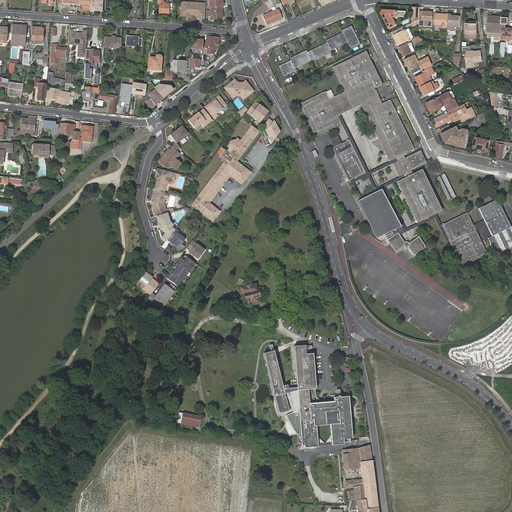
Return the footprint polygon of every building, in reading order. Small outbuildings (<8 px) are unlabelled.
[(89,9),(89,0),(80,0),(80,4),(82,4),(83,4),(82,6),(81,10),(87,11),(87,9),(89,9)] [(89,11),(94,11),(94,10),(98,10),(98,0),(89,0),(89,9),(89,11)] [(94,10),(94,11),(102,11),(102,0),(98,0),(98,10),(94,10)] [(157,0),(157,3),(159,3),(158,12),(168,13),(169,4),(164,3),(165,2),(162,2),(162,0),(157,0)] [(210,15),(211,19),(222,18),(221,7),(223,7),(221,0),(208,0),(210,11),(210,15)] [(204,16),(205,4),(182,2),(181,12),(188,12),(189,13),(197,14),(197,16),(204,16)] [(261,16),(265,25),(279,19),(276,10),(261,16)] [(382,13),(389,28),(396,25),(392,16),(405,17),(405,11),(384,10),(382,13)] [(420,11),(419,26),(424,26),(424,21),(432,21),(432,12),(420,11)] [(440,15),(435,14),(434,24),(447,25),(447,15),(447,14),(440,13),(440,15)] [(447,25),(447,27),(447,30),(450,30),(449,34),(456,35),(456,30),(455,30),(455,27),(459,27),(460,16),(455,16),(455,18),(451,18),(451,16),(451,15),(447,15),(447,25)] [(487,22),(487,35),(500,36),(501,18),(492,17),(492,16),(488,16),(487,22)] [(476,22),(465,22),(465,34),(467,34),(475,34),(476,22)] [(26,25),(11,24),(10,44),(24,45),(26,25)] [(327,43),(310,51),(307,53),(306,51),(291,58),(292,60),(280,66),(284,75),(295,70),(294,67),(314,57),(316,60),(330,52),(329,50),(347,41),(350,48),(359,43),(350,26),(342,30),(343,32),(326,41),(327,43)] [(32,27),(31,39),(42,40),(43,28),(32,27)] [(394,36),(405,31),(403,27),(392,32),(394,36)] [(511,28),(502,28),(501,39),(507,40),(507,36),(511,37),(511,35),(511,28)] [(82,33),(72,33),(73,29),(68,29),(67,44),(78,44),(78,56),(85,57),(85,49),(87,32),(82,31),(82,33)] [(406,30),(411,40),(412,39),(414,38),(409,29),(406,30)] [(397,42),(398,46),(411,40),(406,30),(405,31),(394,36),(397,42)] [(126,36),(125,45),(141,47),(141,38),(138,38),(138,37),(126,36)] [(112,37),(104,37),(103,47),(121,48),(121,38),(114,38),(112,37)] [(218,38),(207,37),(205,47),(207,48),(206,53),(213,54),(214,49),(217,49),(218,38)] [(199,40),(192,39),(191,48),(202,49),(203,41),(199,41),(199,40)] [(399,49),(401,53),(402,53),(404,57),(412,53),(409,47),(413,45),(411,43),(399,49)] [(52,44),(51,62),(56,63),(56,58),(65,58),(65,48),(55,47),(55,44),(52,44)] [(94,50),(85,49),(85,57),(85,59),(89,60),(88,62),(98,63),(99,51),(94,50)] [(403,154),(414,149),(390,99),(381,103),(374,88),(382,83),(366,50),(333,67),(344,91),(329,99),(325,91),(300,103),(316,136),(326,132),(341,124),(337,116),(361,104),(389,161),(396,158),(403,154)] [(471,52),(466,52),(465,58),(466,67),(473,67),(472,63),(481,62),(481,52),(473,53),(472,53),(471,54),(471,52)] [(148,57),(148,70),(160,71),(161,58),(161,56),(159,55),(158,55),(156,55),(155,58),(148,57)] [(405,60),(410,71),(421,66),(415,55),(405,60)] [(170,72),(180,73),(184,74),(189,74),(190,67),(190,59),(186,59),(186,62),(172,60),(171,63),(170,63),(170,72)] [(190,59),(190,67),(198,67),(199,60),(198,60),(192,59),(190,59)] [(168,74),(169,71),(165,71),(164,81),(171,81),(172,74),(168,74)] [(49,73),(48,83),(63,86),(64,80),(53,79),(53,73),(49,73)] [(425,73),(416,78),(420,87),(429,83),(433,81),(430,76),(427,77),(425,73)] [(46,85),(46,84),(47,79),(42,78),(35,77),(33,85),(38,85),(38,88),(36,99),(42,100),(45,84),(46,85)] [(235,79),(225,87),(233,96),(238,92),(240,93),(244,98),(254,90),(246,80),(242,83),(238,83),(235,79)] [(429,83),(420,87),(424,95),(428,93),(433,91),(439,88),(437,84),(435,85),(433,81),(429,83)] [(17,96),(19,84),(9,82),(6,95),(17,96)] [(146,85),(133,83),(133,85),(131,94),(145,96),(146,85)] [(6,96),(17,98),(20,98),(22,85),(19,84),(17,96),(6,95),(6,96)] [(133,85),(122,84),(120,102),(131,103),(131,94),(133,85)] [(155,88),(162,98),(172,89),(170,86),(157,85),(154,88),(155,88)] [(155,88),(148,94),(151,97),(146,101),(145,102),(150,108),(162,98),(155,88)] [(49,89),(47,97),(56,99),(58,99),(57,103),(67,104),(69,93),(57,91),(49,89)] [(88,102),(90,92),(86,91),(83,91),(81,101),(88,102)] [(452,100),(448,92),(441,96),(429,102),(431,105),(428,106),(431,112),(445,105),(449,111),(458,106),(455,99),(452,100)] [(114,106),(116,96),(105,94),(104,99),(107,100),(108,97),(110,98),(109,100),(107,113),(113,114),(114,106)] [(209,105),(206,107),(215,117),(217,115),(216,113),(222,107),(223,104),(225,102),(219,95),(209,104),(209,105)] [(255,101),(246,113),(259,123),(268,111),(255,101)] [(449,111),(434,119),(438,126),(453,118),(456,119),(457,121),(463,118),(464,122),(471,118),(475,116),(471,107),(466,109),(463,104),(458,106),(449,111)] [(211,116),(204,108),(200,112),(199,111),(189,119),(196,128),(202,123),(204,125),(207,123),(207,121),(206,120),(211,116)] [(21,126),(20,133),(34,134),(34,131),(33,131),(35,119),(36,120),(36,116),(29,115),(28,119),(24,118),(23,126),(21,126)] [(53,135),(57,135),(57,133),(64,134),(72,135),(72,140),(77,141),(77,138),(78,132),(73,132),(74,125),(54,123),(53,130),(53,135)] [(188,132),(182,124),(177,128),(178,128),(175,131),(174,130),(170,134),(176,140),(172,144),(172,146),(173,146),(177,150),(180,146),(177,141),(188,132)] [(84,131),(83,139),(86,140),(87,136),(91,136),(92,127),(80,126),(80,131),(84,131)] [(191,205),(212,221),(220,211),(208,203),(206,201),(227,173),(229,175),(241,184),(250,172),(236,161),(258,131),(251,126),(240,140),(237,138),(235,140),(230,141),(228,144),(229,148),(227,150),(227,149),(226,151),(222,149),(214,159),(218,162),(221,157),(225,159),(191,205)] [(446,143),(466,147),(468,129),(463,128),(459,130),(459,129),(456,131),(454,127),(451,129),(442,133),(446,143)] [(338,136),(330,140),(333,146),(332,148),(348,181),(365,172),(359,160),(349,140),(341,143),(338,136)] [(77,138),(77,141),(72,140),(71,140),(70,149),(79,150),(80,145),(79,145),(80,138),(77,138)] [(476,138),(474,147),(487,150),(489,141),(476,138)] [(0,163),(2,151),(10,151),(10,143),(0,142),(0,163)] [(31,155),(38,155),(48,155),(48,152),(55,153),(54,146),(49,146),(32,145),(31,155)] [(175,159),(180,152),(177,150),(173,146),(170,149),(169,148),(160,161),(167,166),(170,166),(171,164),(177,168),(181,163),(175,159)] [(213,158),(214,159),(222,149),(221,147),(213,158)] [(425,158),(421,150),(406,157),(412,169),(427,162),(425,158)] [(402,170),(397,172),(399,176),(404,174),(405,177),(412,173),(411,170),(412,170),(412,169),(406,157),(405,157),(404,157),(403,154),(396,158),(397,161),(392,163),(394,167),(399,165),(402,170)] [(157,178),(155,189),(166,191),(168,181),(168,180),(168,179),(170,177),(175,178),(176,172),(159,168),(158,173),(159,174),(158,177),(157,178)] [(417,222),(442,210),(421,169),(412,173),(405,177),(396,181),(417,222)] [(229,175),(227,173),(206,201),(208,203),(229,175)] [(447,174),(439,176),(447,200),(455,198),(447,174)] [(0,176),(0,183),(22,186),(23,180),(0,176)] [(153,203),(156,216),(157,215),(164,213),(163,211),(167,210),(166,202),(167,197),(169,197),(170,192),(166,191),(155,189),(154,196),(155,196),(153,203)] [(357,200),(375,238),(400,226),(381,189),(357,200)] [(511,225),(510,227),(497,199),(478,208),(492,236),(488,238),(494,250),(496,254),(500,252),(499,249),(500,249),(493,235),(509,227),(511,234),(511,225)] [(170,221),(167,212),(164,213),(157,215),(159,223),(158,223),(159,227),(161,226),(161,228),(160,229),(161,232),(163,232),(162,234),(163,238),(167,240),(168,239),(175,229),(172,226),(171,226),(170,226),(168,224),(170,221)] [(487,254),(467,212),(441,225),(462,266),(487,254)] [(175,229),(168,239),(171,241),(170,242),(173,244),(174,243),(177,245),(176,246),(179,248),(183,248),(185,245),(182,243),(185,240),(184,237),(179,233),(180,231),(179,230),(176,227),(175,229)] [(511,234),(509,227),(493,235),(500,249),(511,243),(511,234)] [(408,246),(413,254),(425,247),(418,237),(408,243),(407,242),(405,241),(405,242),(404,242),(397,233),(394,235),(388,239),(388,240),(395,251),(403,245),(404,247),(406,247),(407,247),(408,246)] [(206,249),(193,239),(187,246),(191,249),(190,251),(193,253),(194,253),(195,254),(196,255),(199,258),(206,249)] [(179,285),(181,282),(179,280),(181,278),(183,277),(186,274),(187,275),(196,262),(187,255),(185,255),(183,257),(184,259),(182,259),(182,260),(182,262),(180,264),(178,263),(176,266),(175,265),(171,271),(173,272),(171,274),(168,277),(179,285)] [(511,257),(503,261),(508,270),(511,267),(511,257)] [(154,276),(147,272),(141,281),(147,285),(145,288),(153,294),(154,293),(161,283),(153,277),(154,276)] [(158,295),(154,293),(153,294),(150,298),(158,304),(165,304),(178,287),(173,283),(170,287),(166,284),(158,295)] [(243,294),(245,301),(246,301),(247,305),(249,304),(249,305),(259,302),(257,297),(259,297),(257,290),(255,290),(254,284),(240,288),(242,295),(243,294)] [(333,446),(344,445),(344,439),(353,438),(349,396),(334,398),(334,402),(324,402),(321,400),(320,400),(316,397),(315,389),(317,389),(314,354),(306,354),(306,346),(294,346),(298,388),(284,389),(283,389),(288,387),(288,385),(283,387),(274,351),(264,353),(279,414),(289,411),(285,394),(287,394),(288,399),(290,406),(293,413),(286,416),(292,427),(297,435),(301,434),(302,446),(305,446),(305,448),(318,447),(317,426),(331,425),(333,446)] [(182,415),(181,423),(199,425),(200,418),(199,418),(199,415),(196,415),(196,417),(182,415)] [(342,451),(342,455),(370,453),(369,444),(367,445),(364,447),(359,449),(342,451)] [(377,511),(370,453),(342,455),(346,489),(353,488),(353,489),(355,488),(356,511),(377,511)]
